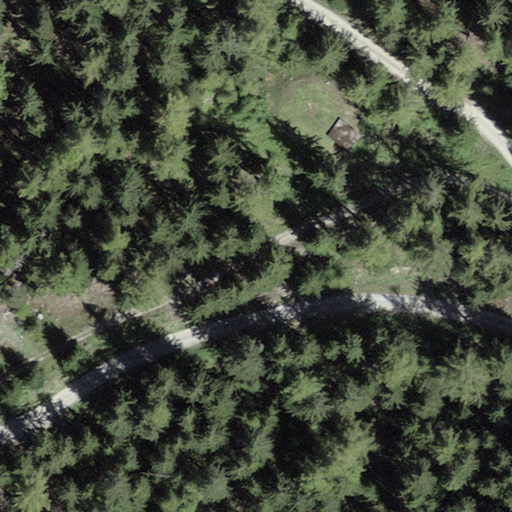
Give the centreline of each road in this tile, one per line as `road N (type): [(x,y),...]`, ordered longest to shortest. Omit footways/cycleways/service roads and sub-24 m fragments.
road 1 (track): [(5,433),(188,338),(354,309),(450,309),(511,332)]
road 2 (track): [(511,154),(306,0)]
